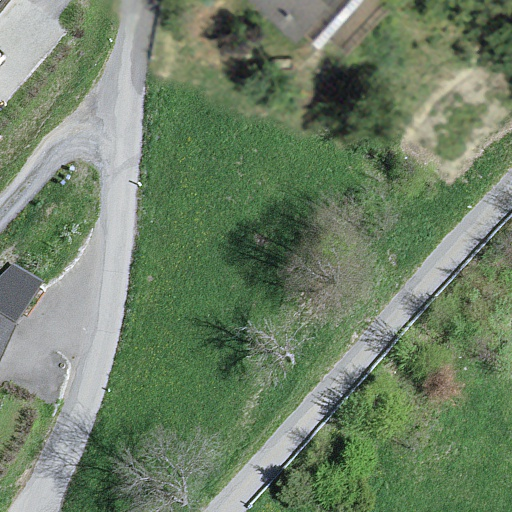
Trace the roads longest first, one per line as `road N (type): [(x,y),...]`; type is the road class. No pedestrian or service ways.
road 1 (residential): [(32,511),(85,405),(99,347),(143,0)]
road 2 (residential): [(511,189),(221,511)]
